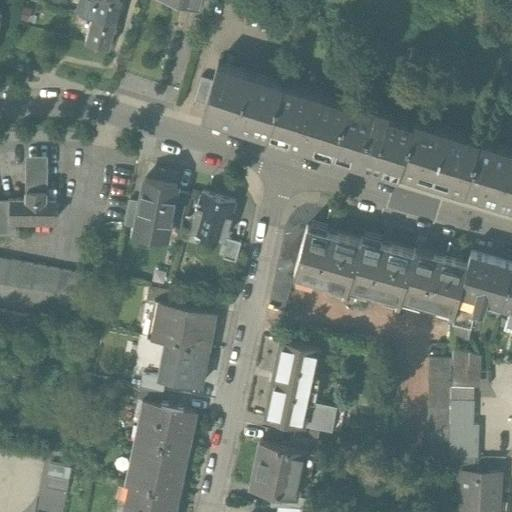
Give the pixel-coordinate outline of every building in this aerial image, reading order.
[(81,0),(84,1),(81,12),(93,15),(116,22),(122,0),(81,0)] [(116,22),(93,15),(86,40),(109,46),(116,22)] [(284,80),(218,60),(213,78),(206,102),(204,106),(270,127),(270,126),(284,80)] [(213,78),(202,75),(194,98),(206,102),(213,78)] [(349,100),(284,80),(270,126),(335,146),(349,100)] [(390,108),(376,104),(375,108),(349,100),(335,146),(335,147),(400,167),(401,163),(414,120),(389,113),(390,108)] [(480,136),(415,117),(414,120),(401,163),(466,182),(480,136)] [(511,145),(480,136),(466,182),(511,195),(511,145)] [(47,155),(26,156),(28,198),(47,198),(47,155)] [(177,184),(145,178),(141,201),(136,225),(168,231),(169,225),(176,190),(177,184)] [(190,193),(176,190),(169,225),(181,227),(183,213),(190,193)] [(236,200),(203,191),(193,228),(225,237),(236,200)] [(19,198),(0,197),(0,229),(19,229),(19,218),(19,198)] [(28,198),(19,198),(19,218),(57,218),(56,198),(47,198),(28,198)] [(141,201),(129,199),(124,223),(136,225),(141,201)] [(360,240),(308,225),(295,273),(347,287),(360,240)] [(414,251),(361,237),(360,240),(347,287),(349,287),(350,284),(401,298),(402,295),(414,251)] [(242,241),(231,238),(225,257),(236,261),(242,241)] [(468,263),(415,248),(414,251),(402,295),(453,308),(451,315),(453,315),(459,292),(468,263)] [(511,269),(511,263),(471,251),(468,263),(459,292),(453,320),(454,320),(454,331),(468,335),(474,309),(482,311),(486,300),(502,305),(511,269)] [(36,262),(0,254),(0,280),(31,286),(36,262)] [(86,273),(36,262),(31,286),(45,289),(45,287),(81,295),(86,273)] [(511,269),(502,305),(511,307),(508,318),(511,319),(511,269)] [(181,291),(150,285),(147,297),(162,300),(162,299),(178,302),(181,291)] [(178,302),(162,299),(162,300),(155,337),(171,340),(209,347),(216,309),(178,302)] [(36,317),(0,310),(0,332),(32,338),(36,317)] [(92,320),(84,319),(82,332),(90,333),(92,320)] [(338,337),(315,332),(313,343),(322,345),(322,347),(336,350),(338,337)] [(313,343),(283,337),(267,415),(297,422),(306,423),(306,422),(316,424),(334,428),(338,410),(310,404),(322,347),(322,345),(313,343)] [(209,347),(171,340),(164,376),(164,377),(167,378),(201,384),(209,347)] [(451,358),(428,357),(428,406),(450,406),(451,358)] [(164,376),(144,372),(141,385),(165,389),(167,378),(164,377),(164,376)] [(165,389),(141,385),(139,397),(143,398),(143,397),(149,398),(162,401),(165,389)] [(473,387),(451,386),(450,398),(472,399),(473,387)] [(162,401),(149,398),(141,439),(188,449),(196,408),(162,401)] [(472,399),(450,398),(450,422),(472,422),(472,399)] [(450,406),(428,406),(427,461),(449,466),(450,466),(450,457),(449,457),(450,422),(450,406)] [(306,423),(297,422),(294,434),(312,437),(313,437),(316,424),(306,422),(306,423)] [(450,422),(449,457),(475,457),(477,457),(478,422),(472,422),(450,422)] [(312,437),(294,434),(292,445),(309,449),(312,437)] [(188,449),(141,439),(131,483),(178,493),(188,449)] [(292,445),(262,439),(252,486),(275,491),(292,494),(297,470),(305,471),(309,449),(292,445)] [(475,457),(450,457),(450,466),(449,466),(449,471),(463,472),(463,470),(474,470),(475,457)] [(50,462),(48,475),(69,479),(72,467),(50,462)] [(474,470),(463,470),(463,472),(463,486),(466,486),(464,511),(486,511),(487,508),(495,509),(495,511),(497,511),(499,472),(474,470)] [(69,479),(48,475),(45,487),(66,491),(69,479)] [(174,511),(178,493),(131,483),(125,511),(174,511)] [(292,494),(275,491),(272,506),(280,506),(299,508),(301,496),(292,494)]
